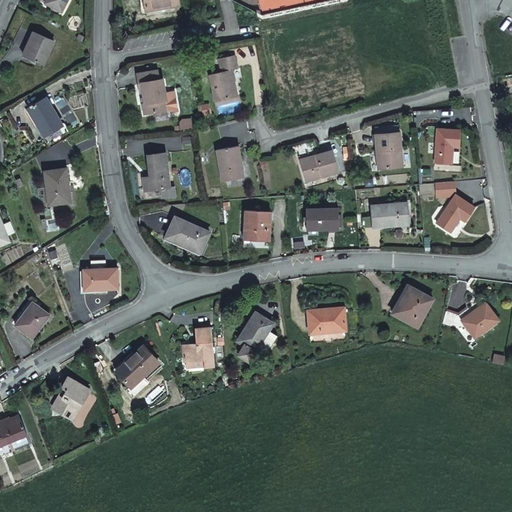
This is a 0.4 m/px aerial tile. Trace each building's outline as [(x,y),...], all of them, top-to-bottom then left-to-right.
[(65,0),(38,0),(39,1),(44,3),(60,11),(65,0)] [(144,0),(146,10),(170,6),(171,8),(179,7),(177,0),(144,0)] [(53,41),(32,32),(21,56),(42,65),(53,41)] [(232,56),(231,56),(217,60),(221,73),(209,76),(216,103),(235,97),(231,83),(234,81),(231,71),(236,69),(232,56)] [(142,106),(145,117),(168,112),(171,112),(174,114),(178,113),(174,93),(165,95),(162,81),(158,82),(157,73),(136,77),(140,95),(143,95),(145,103),(145,106),(142,106)] [(39,99),(21,111),(39,137),(57,126),(39,99)] [(209,105),(202,107),(204,118),(212,116),(209,105)] [(192,132),(196,131),(195,127),(194,121),(186,122),(183,126),(183,129),(184,133),(192,132)] [(458,135),(436,135),(436,170),(450,170),(451,158),(449,157),(450,151),(457,152),(458,135)] [(397,137),(372,139),(376,175),(399,173),(397,137)] [(236,150),(215,154),(221,185),(241,181),(236,150)] [(165,156),(143,158),(145,180),(140,180),(141,192),(159,191),(167,190),(165,156)] [(297,169),(298,172),(302,185),(333,176),(328,156),(312,160),(313,165),(303,167),(297,169)] [(312,160),(302,163),(296,165),(297,169),(303,167),(313,165),(312,160)] [(64,168),(46,170),(49,204),(70,202),(68,187),(66,187),(64,168)] [(167,190),(159,191),(159,200),(173,200),(172,190),(167,190)] [(470,211),(453,200),(433,228),(444,236),(452,226),(450,225),(453,221),(460,226),(470,211)] [(304,207),(304,227),(320,227),(336,227),(336,207),(314,207),(304,207)] [(406,207),(368,211),(371,233),(408,229),(406,207)] [(268,211),(241,210),(239,239),(266,240),(268,211)] [(0,217),(0,248),(10,246),(7,238),(14,236),(11,226),(4,229),(0,217)] [(207,236),(172,220),(162,241),(197,256),(207,236)] [(115,266),(81,269),(83,290),(117,287),(115,266)] [(432,301),(409,289),(400,307),(397,306),(391,316),(417,330),(432,301)] [(47,313),(31,301),(23,313),(21,312),(13,325),(31,337),(47,313)] [(473,338),(495,319),(483,304),(468,317),(464,312),(457,319),(473,338)] [(309,312),(310,342),(347,341),(347,330),(346,311),(342,312),(322,313),(321,311),(309,312)] [(268,331),(272,324),(253,312),(235,341),(241,345),(236,354),(249,361),(254,353),(268,331)] [(183,342),(183,359),(203,357),(203,362),(203,365),(212,365),(210,326),(194,327),(195,341),(183,342)] [(268,331),(254,353),(263,358),(277,336),(268,331)] [(114,368),(129,383),(156,356),(140,340),(122,357),(124,359),(114,368)] [(493,353),(491,362),(503,365),(505,355),(493,353)] [(66,374),(61,384),(66,387),(54,407),(70,417),(87,386),(66,374)] [(66,387),(61,384),(49,404),(54,407),(66,387)] [(11,415),(0,420),(8,441),(28,433),(20,414),(11,417),(11,415)] [(0,443),(8,441),(0,420),(0,419),(0,443)]
